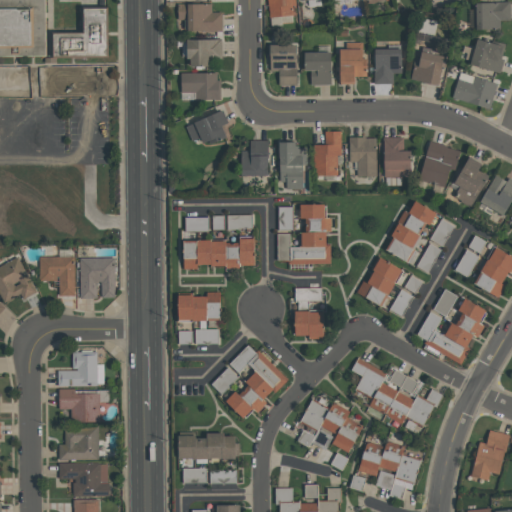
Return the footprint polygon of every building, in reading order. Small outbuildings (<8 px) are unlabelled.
[(0,0),(45,0),(46,56),(0,56),(0,0)] [(296,0),(297,5),(294,5),(295,15),(293,15),(294,22),(283,22),(283,25),(272,26),(271,17),(270,17),(268,0),(296,0)] [(478,32),(478,3),(499,3),(499,2),(511,2),(511,20),(501,20),(501,32),(478,32)] [(223,31),(210,31),(189,30),(189,19),(178,19),(178,4),(212,4),(212,12),(223,12),(223,31)] [(58,57),(57,34),(88,34),(87,9),(111,9),(112,56),(58,57)] [(223,59),(211,59),(211,66),(192,67),(192,59),(189,59),(189,40),(223,39),(223,59)] [(501,73),(472,64),(480,39),(495,43),(495,40),(508,44),(505,54),(504,53),(502,59),(505,60),(501,73)] [(343,83),(343,49),(347,49),(347,43),(362,42),(362,49),(364,49),(364,58),(367,58),(367,76),(358,77),(358,83),(343,83)] [(298,45),(298,85),(280,85),(280,71),(271,71),(271,45),(298,45)] [(375,84),(375,49),(403,49),(403,73),(395,73),(395,84),(375,84)] [(332,52),(333,84),(313,85),(313,70),(308,70),(308,52),(332,52)] [(441,86),(412,79),(417,57),(423,58),(424,52),(448,57),(441,86)] [(491,109),(454,98),(461,72),(499,84),(491,109)] [(218,73),(218,80),(221,80),(222,99),(196,100),(196,92),(182,92),(182,73),(218,73)] [(230,124),(222,127),(227,139),(212,145),(210,141),(205,143),(203,137),(193,141),(187,126),(224,111),(230,124)] [(342,130),(342,154),(338,154),(338,174),(315,175),(314,144),(327,144),(326,131),(342,130)] [(377,138),(377,176),(357,176),(357,161),(350,161),(350,136),(367,136),(367,138),(377,138)] [(385,176),(384,137),(404,136),(404,150),(413,150),(413,168),(411,168),(411,176),(385,176)] [(270,140),(271,174),(244,175),(243,150),(251,150),(251,140),(270,140)] [(419,179),(431,140),(448,145),(448,147),(462,151),(456,170),(451,168),(445,187),(419,179)] [(287,188),(287,181),(282,181),(282,141),(298,141),(298,145),(301,145),(301,147),(307,147),(307,164),(306,164),(306,188),(287,188)] [(457,182),(472,155),(485,163),(481,170),(491,176),(474,206),(468,203),(468,204),(461,201),(462,200),(455,196),(461,185),(457,182)] [(511,178),(511,203),(506,214),(482,201),(497,174),(509,180),(510,177),(511,178)] [(438,212),(432,223),(427,220),(420,232),(422,234),(415,247),(417,248),(410,261),(389,248),(396,236),(394,235),(400,224),(398,222),(405,210),(410,213),(418,200),(438,212)] [(332,263),(289,263),(289,260),(279,260),(278,233),(291,233),(291,246),(300,246),(300,231),(308,231),(308,217),(303,217),(303,203),(327,203),(327,218),(331,218),(332,231),(329,231),(329,244),(332,244),(332,263)] [(293,206),(293,229),(279,229),(279,206),(293,206)] [(254,214),(254,227),(240,228),(240,229),(229,229),(229,214),(254,214)] [(213,230),(213,215),(225,215),(225,230),(213,230)] [(209,216),(209,231),(186,231),(186,216),(209,216)] [(455,225),(444,245),(431,238),(442,218),(455,225)] [(480,252),(469,246),(476,235),(487,241),(480,252)] [(185,239),(213,239),(213,240),(228,240),(228,242),(242,242),(242,237),(258,237),(258,264),(242,264),(242,267),(227,267),(227,265),(214,265),(214,263),(199,263),(199,268),(185,268),(185,239)] [(418,265),(431,243),(441,249),(428,272),(418,265)] [(511,254),(511,271),(504,284),(506,285),(500,296),(477,283),(484,270),(484,269),(490,259),(488,258),(496,244),(511,254)] [(480,256),(469,276),(457,269),(468,249),(480,256)] [(0,297),(0,265),(18,256),(35,292),(21,299),(18,291),(12,293),(13,297),(2,302),(0,297)] [(40,256),(75,256),(76,295),(60,295),(60,275),(57,275),(57,280),(40,280),(40,256)] [(404,268),(396,281),(397,282),(391,293),(390,293),(384,305),(358,291),(364,280),(369,283),(377,270),(376,269),(382,256),(404,268)] [(81,298),(80,257),(116,257),(116,297),(102,297),(102,284),(102,281),(97,281),(98,297),(81,298)] [(417,292),(405,286),(412,275),(423,281),(417,292)] [(311,338),(311,334),(298,334),(298,310),(299,310),(299,301),(296,301),(296,287),(323,287),(323,300),(310,300),(310,310),(311,310),(311,311),(326,311),(327,335),(325,336),(325,338),(311,338)] [(403,316),(391,309),(403,288),(415,296),(403,316)] [(459,295),(447,316),(434,308),(446,288),(459,295)] [(181,294),(196,294),(196,296),(208,295),(208,291),(223,291),(224,319),(210,319),(210,320),(196,320),(196,321),(181,321),(181,294)] [(462,363),(425,343),(427,339),(418,334),(431,311),(443,317),(436,329),(447,335),(455,322),(458,324),(465,311),(461,309),(468,297),(489,309),(481,323),(485,325),(479,335),(476,334),(469,346),(471,347),(462,363)] [(220,328),(220,343),(196,343),(196,329),(220,328)] [(179,330),(193,330),(194,343),(179,344),(179,330)] [(289,379),(276,392),(274,390),(265,400),(267,402),(259,411),(255,407),(246,417),(229,400),(238,390),(242,394),(251,384),(248,381),(258,371),(250,362),(239,373),(229,364),(249,343),(257,352),(259,349),(289,379)] [(59,385),(59,370),(78,370),(78,368),(73,368),(73,351),(98,351),(98,385),(59,385)] [(423,427),(406,417),(403,424),(370,405),(374,399),(356,389),(364,376),(352,370),(359,357),(388,373),(383,382),(415,400),(419,394),(427,399),(433,389),(445,395),(438,407),(435,406),(423,427)] [(254,371),(247,364),(238,373),(245,380),(254,371)] [(211,384),(228,366),(239,376),(221,394),(211,384)] [(390,380),(396,369),(419,382),(413,393),(390,380)] [(76,393),(100,393),(100,421),(72,421),(72,408),(60,408),(60,388),(76,388),(76,393)] [(300,421),(312,398),(331,408),(334,402),(350,411),(347,417),(363,425),(349,452),(330,442),(326,449),(312,442),(309,447),(297,441),(303,429),(315,435),(317,430),(300,421)] [(99,427),(99,459),(60,459),(59,444),(66,444),(66,427),(99,427)] [(480,441),(487,443),(490,429),(511,434),(507,451),(505,451),(500,474),(490,471),(488,479),(472,475),(480,441)] [(181,435),(198,435),(198,437),(210,437),(210,432),(227,432),(227,435),(239,435),(239,458),(225,458),(225,457),(212,457),(212,458),(196,458),(196,457),(181,457),(181,435)] [(359,470),(367,441),(386,446),(387,440),(405,446),(403,453),(423,459),(415,484),(395,478),(394,483),(407,486),(403,499),(389,495),(390,489),(376,485),(381,470),(397,475),(397,472),(380,466),(377,476),(359,470)] [(342,471),(330,464),(337,451),(349,458),(342,471)] [(73,496),(73,482),(76,482),(76,478),(60,478),(60,462),(100,462),(100,463),(107,463),(107,482),(110,482),(110,496),(73,496)] [(184,482),(184,468),(208,468),(208,482),(184,482)] [(211,483),(211,470),(238,469),(238,483),(211,483)] [(367,478),(363,491),(351,487),(354,474),(367,478)] [(319,484),(319,497),(304,497),(304,484),(319,484)] [(73,511),(73,508),(72,508),(72,500),(97,500),(97,511),(73,511)] [(279,511),(279,502),(299,502),(299,503),(317,503),(317,501),(337,501),(337,511),(279,511)]
